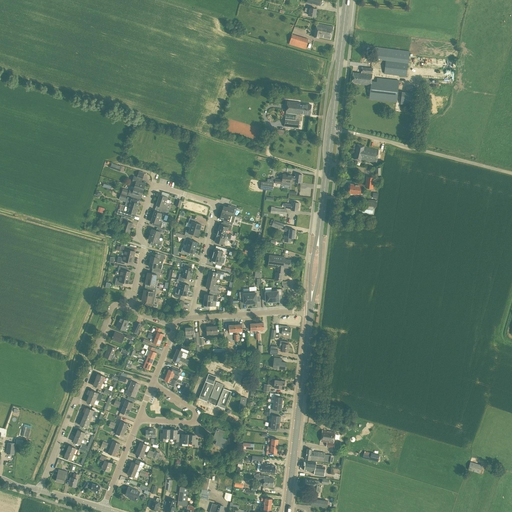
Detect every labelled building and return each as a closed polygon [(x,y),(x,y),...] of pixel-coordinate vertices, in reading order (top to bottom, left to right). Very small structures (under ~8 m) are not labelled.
[(315,13),(315,9),(309,8),(309,9),(305,8),(304,11),(309,12),(308,15),(314,16),(315,16),(316,13),(315,13)] [(330,39),(333,28),(316,24),(313,37),(318,38),(318,37),(330,39)] [(409,51),(374,47),(374,48),(372,47),(371,53),(373,53),(373,58),(381,59),(381,60),(385,60),(384,74),(406,77),(409,51)] [(371,81),(372,69),(361,68),(361,74),(353,73),(352,82),(360,83),(359,85),(370,86),(369,100),(396,103),(399,80),(377,78),(376,82),(371,81)] [(414,99),(413,91),(401,91),(402,100),(414,99)] [(309,115),(310,114),(311,113),(311,111),(310,111),(311,105),(300,103),(287,101),(285,113),(284,127),(298,128),(300,114),(309,115)] [(376,163),(378,151),(364,147),(364,146),(357,144),(354,159),(360,161),(361,159),(376,163)] [(274,183),(281,184),(281,185),(290,186),(291,183),(290,183),(290,180),(294,181),(294,182),(301,183),(302,175),(295,174),(295,176),(291,176),(291,175),(282,174),(282,180),(275,179),(274,183)] [(134,187),(143,190),(145,183),(139,181),(140,178),(134,176),(132,182),(135,183),(134,187)] [(373,189),(374,177),(366,177),(365,188),(373,189)] [(261,181),(260,189),(272,191),(274,183),(274,182),(267,181),(266,181),(265,182),(261,181)] [(360,189),(364,189),(364,184),(357,184),(357,185),(350,184),(349,193),(354,194),(353,198),(359,199),(360,189)] [(141,196),(143,190),(134,187),(133,190),(129,189),(128,195),(134,197),(135,194),(141,196)] [(158,200),(166,202),(167,199),(170,200),(171,198),(159,194),(158,200)] [(128,206),(137,209),(140,200),(131,197),(130,198),(127,197),(125,205),(128,206)] [(160,210),(166,212),(168,212),(169,209),(167,209),(168,206),(165,205),(166,202),(158,200),(156,205),(161,207),(160,210)] [(298,211),(298,203),(292,202),(291,204),(284,204),(284,208),(291,209),(291,210),(298,211)] [(125,205),(122,204),(120,210),(118,209),(117,213),(122,215),(128,217),(130,213),(135,215),(137,209),(128,206),(125,205)] [(231,215),(234,216),(236,210),(237,207),(230,205),(229,208),(223,206),(221,212),(231,215)] [(286,215),(287,209),(280,209),(280,208),(271,206),(270,213),(283,215),(283,216),(286,216),(286,215)] [(362,215),(374,216),(375,214),(376,214),(377,208),(368,207),(368,209),(363,208),(362,215)] [(152,216),(161,219),(163,220),(166,212),(160,210),(159,212),(154,211),(152,216)] [(223,220),(223,222),(226,223),(232,225),(233,222),(229,221),(231,215),(221,212),(220,219),(223,220)] [(122,226),(131,228),(133,223),(126,221),(127,218),(121,216),(120,221),(123,222),(122,226)] [(160,222),(161,219),(152,216),(150,221),(154,223),(153,225),(161,228),(162,223),(160,222)] [(190,227),(199,230),(201,224),(195,223),(196,220),(189,218),(188,223),(191,224),(190,227)] [(272,219),(270,223),(272,224),(272,226),(280,229),(281,227),(282,228),(284,224),(272,219)] [(230,231),(232,225),(226,223),(225,226),(220,225),(218,230),(226,233),(227,230),(230,231)] [(129,234),(131,228),(122,226),(121,229),(117,228),(116,233),(121,235),(122,232),(129,234)] [(198,236),(199,230),(190,227),(189,231),(186,230),(184,235),(186,235),(191,237),(192,234),(198,236)] [(295,237),(295,235),(295,230),(289,229),(284,227),(283,231),(289,233),(288,236),(284,235),(283,242),(291,243),(291,238),(294,238),(294,237),(295,237)] [(150,234),(159,237),(161,232),(164,233),(165,230),(159,228),(158,231),(151,229),(150,234)] [(225,238),(226,233),(218,230),(216,236),(225,238)] [(158,240),(159,237),(150,234),(148,240),(155,242),(154,246),(160,248),(162,242),(158,240)] [(192,237),(191,237),(186,235),(184,241),(187,241),(186,245),(196,248),(197,242),(191,240),(192,237)] [(223,244),(225,238),(216,236),(215,242),(223,244)] [(124,255),(133,257),(135,251),(128,250),(129,247),(121,245),(119,251),(122,251),(121,254),(124,255)] [(194,254),(196,248),(186,245),(185,248),(182,247),(181,253),(187,255),(188,252),(194,254)] [(213,254),(225,258),(226,255),(225,255),(227,249),(221,247),(220,250),(214,248),(213,254)] [(158,263),(162,264),(163,262),(164,256),(152,253),(152,256),(151,256),(150,261),(158,263)] [(132,263),(133,257),(124,255),(121,254),(121,255),(124,255),(123,258),(118,257),(117,263),(124,264),(125,261),(132,263)] [(224,264),(225,258),(213,254),(211,260),(217,262),(216,264),(221,266),(222,263),(224,264)] [(268,265),(278,267),(277,272),(283,273),(284,267),(290,268),(291,260),(285,259),(285,257),(269,255),(268,265)] [(162,264),(158,263),(150,261),(149,267),(155,268),(154,271),(160,273),(162,264)] [(183,272),(192,274),(193,268),(191,268),(192,264),(188,263),(188,264),(182,263),(180,268),(184,269),(183,272)] [(118,275),(129,278),(130,272),(126,270),(126,267),(119,265),(117,272),(119,272),(118,275)] [(159,278),(160,273),(154,271),(153,274),(147,272),(146,278),(156,280),(156,277),(159,278)] [(177,279),(184,281),(185,278),(190,279),(192,274),(183,272),(182,274),(179,274),(179,275),(176,275),(176,279),(177,279)] [(128,283),(129,278),(118,275),(118,278),(116,278),(114,285),(121,286),(121,282),(128,283)] [(158,280),(156,280),(146,278),(145,284),(149,285),(149,288),(156,289),(158,280)] [(184,284),(184,281),(177,279),(176,285),(180,286),(179,288),(188,290),(189,285),(184,284)] [(207,282),(206,287),(210,288),(212,289),(211,292),(219,294),(220,291),(218,290),(218,288),(215,287),(215,284),(207,282)] [(155,294),(156,289),(149,288),(148,290),(144,289),(142,295),(155,298),(156,294),(155,294)] [(186,296),(188,290),(179,288),(178,291),(175,290),(174,296),(180,297),(181,295),(186,296)] [(272,291),(272,303),(276,303),(276,301),(279,301),(278,295),(282,295),(282,289),(272,289),(272,291)] [(249,291),(250,304),(251,304),(254,304),(254,303),(257,303),(256,297),(259,296),(259,290),(249,291)] [(272,303),(272,291),(265,291),(265,290),(262,290),(262,296),(265,296),(266,302),(269,302),(269,303),(272,303)] [(250,304),(249,291),(239,292),(239,298),(243,298),(244,304),(247,303),(247,305),(250,304)] [(204,294),(204,300),(216,301),(217,296),(219,296),(219,294),(211,292),(210,295),(209,295),(204,294)] [(154,303),(155,298),(142,295),(141,301),(151,303),(153,303),(153,307),(157,307),(157,304),(154,303)] [(216,306),(216,301),(204,300),(203,305),(210,306),(210,310),(216,309),(217,309),(218,306),(216,306)] [(124,330),(128,321),(120,318),(118,323),(116,327),(124,330)] [(137,334),(142,324),(136,321),(131,332),(137,334)] [(290,335),(291,328),(287,327),(288,326),(279,325),(279,328),(282,328),(281,334),(290,335)] [(155,338),(161,340),(163,334),(159,333),(161,329),(156,327),(154,333),(156,334),(155,337),(155,338)] [(193,329),(193,328),(185,328),(186,333),(185,333),(185,338),(194,337),(194,344),(199,344),(198,332),(194,332),(194,329),(193,329)] [(122,343),(125,336),(114,332),(111,339),(122,343)] [(155,337),(151,336),(148,335),(147,337),(154,340),(153,343),(159,345),(161,340),(155,338),(155,337)] [(289,351),(289,349),(289,348),(288,348),(289,344),(288,344),(288,342),(280,341),(279,347),(282,347),(282,351),(288,352),(288,351),(289,351)] [(112,360),(116,349),(109,346),(104,357),(112,360)] [(147,349),(145,355),(148,356),(147,356),(154,359),(156,353),(153,351),(155,348),(149,346),(147,349)] [(191,350),(185,348),(182,346),(180,350),(177,349),(175,354),(180,357),(181,357),(182,354),(187,356),(188,354),(189,354),(191,350)] [(277,355),(278,350),(276,350),(276,346),(271,346),(270,354),(277,355)] [(147,356),(148,356),(145,355),(139,352),(138,355),(143,357),(145,358),(143,360),(143,361),(151,364),(154,359),(147,356)] [(189,360),(181,357),(180,357),(175,354),(172,360),(178,362),(179,361),(187,364),(189,360)] [(143,361),(143,360),(139,358),(138,361),(144,364),(143,367),(149,369),(151,364),(143,361)] [(286,369),(287,363),(280,362),(280,359),(274,358),(273,368),(286,369)] [(168,369),(166,375),(176,379),(176,378),(177,379),(181,371),(171,367),(170,370),(168,369)] [(216,382),(214,381),(216,376),(208,373),(205,381),(206,381),(199,398),(206,401),(207,400),(214,403),(213,404),(216,405),(224,408),(231,391),(224,388),(225,385),(223,384),(216,382)] [(95,379),(102,382),(105,376),(97,374),(95,379)] [(127,376),(121,374),(121,375),(120,375),(118,380),(125,382),(126,382),(127,380),(126,380),(127,376)] [(176,379),(166,375),(164,380),(170,383),(169,385),(174,386),(176,382),(182,384),(183,382),(182,381),(176,378),(176,379)] [(100,388),(102,382),(95,379),(93,385),(100,388)] [(284,389),(284,381),(275,380),(274,388),(284,389)] [(135,397),(137,392),(136,392),(139,384),(132,381),(127,394),(135,397)] [(88,396),(96,399),(98,393),(91,390),(88,396)] [(270,393),(269,396),(271,396),(271,399),(274,399),(273,403),(282,404),(283,398),(274,397),(274,394),(272,393),(270,393)] [(93,405),(96,399),(88,396),(86,402),(93,405)] [(123,406),(130,409),(132,403),(125,400),(123,406)] [(267,408),(267,411),(269,412),(277,413),(278,410),(281,410),(282,404),(273,403),(273,409),(267,408)] [(127,415),(130,409),(123,406),(120,412),(127,415)] [(84,413),(91,416),(94,410),(87,407),(84,413)] [(269,412),(269,415),(272,415),(271,422),(280,422),(280,416),(277,416),(277,413),(269,412)] [(89,422),(91,416),(84,413),(82,419),(89,422)] [(87,428),(89,422),(82,419),(80,425),(87,428)] [(118,427),(125,430),(128,424),(120,421),(118,427)] [(123,436),(125,430),(118,427),(115,433),(123,436)] [(225,449),(228,440),(222,438),(225,431),(217,428),(212,439),(216,441),(215,445),(225,449)] [(155,437),(155,429),(151,429),(151,430),(146,430),(146,437),(155,437)] [(169,438),(170,429),(164,429),(163,433),(160,433),(160,440),(165,441),(165,438),(169,438)] [(179,438),(179,434),(176,434),(177,430),(170,429),(169,438),(174,438),(174,441),(178,442),(179,438)] [(75,435),(83,438),(85,433),(78,430),(75,435)] [(327,431),(322,430),(320,441),(327,442),(326,447),(334,448),(334,443),(333,443),(335,432),(330,432),(330,433),(327,432),(327,431)] [(188,443),(189,434),(182,434),(182,438),(179,438),(178,442),(179,442),(178,446),(182,446),(182,443),(188,443)] [(189,434),(188,443),(195,444),(194,447),(197,447),(198,439),(195,439),(195,435),(189,434)] [(80,444),(83,438),(75,435),(73,441),(80,444)] [(271,446),(277,446),(278,439),(271,438),(268,438),(267,442),(271,442),(271,446)] [(110,447),(117,450),(120,443),(113,441),(110,447)] [(137,448),(145,451),(147,445),(140,442),(137,448)] [(66,451),(74,454),(76,448),(69,445),(66,451)] [(115,456),(117,450),(110,447),(108,453),(115,456)] [(142,457),(145,451),(137,448),(135,454),(142,457)] [(332,463),(333,455),(324,454),(324,453),(311,451),(311,449),(307,449),(305,459),(323,461),(327,462),(332,463)] [(154,452),(149,450),(146,455),(152,457),(157,459),(159,453),(154,451),(154,452)] [(71,460),(74,454),(66,451),(64,457),(71,460)] [(109,471),(112,463),(105,460),(107,457),(101,455),(98,461),(104,463),(102,468),(109,471)] [(274,473),(275,466),(262,464),(263,457),(252,455),(251,463),(261,464),(260,471),(274,473)] [(320,475),(321,466),(315,466),(316,462),(305,461),(304,470),(314,471),(314,475),(320,475)] [(129,468),(136,471),(139,464),(132,462),(129,468)] [(479,473),(482,465),(470,462),(467,470),(479,473)] [(134,477),(136,471),(129,468),(127,474),(134,477)] [(66,476),(67,471),(60,470),(60,473),(58,473),(56,481),(63,483),(64,480),(65,479),(66,476)] [(69,485),(75,487),(77,479),(78,479),(79,474),(74,473),(73,478),(70,477),(69,481),(70,481),(69,485)] [(259,475),(259,474),(256,474),(256,475),(254,475),(254,479),(263,480),(263,485),(273,487),(274,478),(269,478),(269,476),(259,475)] [(318,493),(319,485),(318,485),(318,481),(314,480),(305,479),(304,486),(313,487),(313,492),(318,493)] [(92,485),(89,484),(86,482),(82,487),(86,489),(88,487),(91,488),(90,490),(94,491),(94,492),(98,493),(100,486),(92,484),(92,485)] [(135,501),(140,491),(128,487),(125,494),(132,497),(131,499),(135,501)] [(187,506),(189,488),(187,487),(181,487),(180,499),(183,501),(182,505),(187,506)] [(208,500),(210,490),(202,489),(200,498),(208,500)] [(159,502),(160,499),(157,497),(156,501),(152,500),(150,508),(151,509),(153,510),(154,510),(157,510),(160,503),(159,502)] [(173,511),(175,507),(174,506),(175,501),(168,499),(167,505),(168,505),(167,508),(166,511),(173,511)] [(217,505),(212,503),(209,511),(221,511),(223,506),(218,504),(217,505)]
